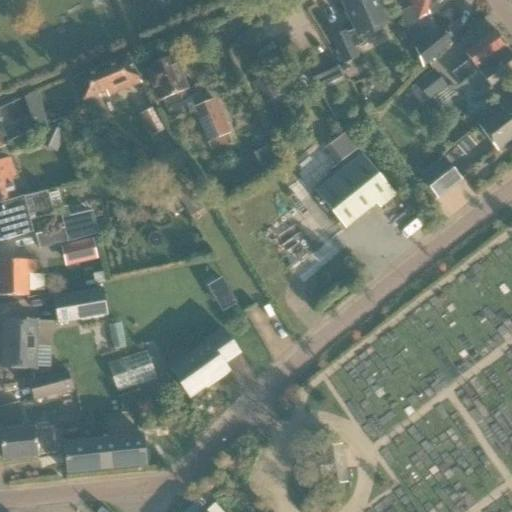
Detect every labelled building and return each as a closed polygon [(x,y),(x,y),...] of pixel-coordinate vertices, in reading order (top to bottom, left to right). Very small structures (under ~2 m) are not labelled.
[(331,39),(343,65),(358,58),(353,48),(363,44),(360,37),(388,24),(377,0),(338,0),(354,32),(347,35),(346,32),(331,39)] [(408,0),(413,8),(400,14),(423,69),(455,42),(442,27),(425,41),(414,20),(428,13),(427,10),(436,5),(434,1),(435,0),(408,0)] [(489,84),(511,65),(511,54),(491,28),(463,51),(468,58),(450,72),(459,83),(476,69),(489,84)] [(127,55),(75,75),(84,100),(106,91),(113,109),(136,99),(131,88),(142,84),(127,55)] [(159,102),(163,100),(183,92),(187,90),(173,56),(145,67),(159,102)] [(312,78),(317,88),(343,76),(338,66),(312,78)] [(416,85),(429,102),(447,87),(433,70),(415,84),(416,85)] [(264,104),(279,95),(267,74),(252,83),(264,104)] [(411,89),(424,106),(429,102),(416,85),(411,89)] [(186,100),(183,92),(163,100),(168,114),(187,106),(190,114),(195,112),(207,143),(208,143),(228,135),(214,100),(202,105),(198,95),(186,100)] [(511,101),(501,109),(500,108),(477,125),(496,151),(511,138),(511,136),(511,101)] [(152,136),(164,130),(152,109),(141,115),(152,136)] [(47,126),(41,110),(31,114),(32,117),(13,124),(18,137),(47,126)] [(55,146),(62,131),(50,126),(44,141),(55,146)] [(476,146),(468,137),(456,147),(464,156),(476,146)] [(280,162),(271,144),(262,149),(271,167),(280,162)] [(363,155),(316,192),(343,226),(374,201),(378,206),(394,193),(363,155)] [(464,180),(446,157),(418,178),(436,201),(464,180)] [(0,201),(14,197),(9,179),(15,177),(10,160),(0,162),(0,201)] [(296,180),(283,195),(301,211),(314,196),(296,180)] [(183,189),(177,193),(191,215),(200,209),(194,199),(191,201),(183,189)] [(29,220),(53,214),(52,208),(62,206),(59,195),(49,197),(48,192),(0,203),(0,242),(32,234),(29,220)] [(35,234),(39,250),(68,243),(67,241),(98,234),(90,201),(59,208),(64,227),(35,234)] [(77,257),(78,264),(97,260),(93,239),(61,246),(64,259),(77,257)] [(0,296),(26,296),(26,273),(34,273),(33,261),(0,261),(0,296)] [(52,297),(57,324),(107,315),(102,288),(52,297)] [(230,293),(218,301),(224,311),(236,304),(230,293)] [(2,367),(35,367),(36,320),(3,319),(2,367)] [(240,353),(222,328),(205,340),(208,344),(171,371),(190,396),(215,378),(217,381),(230,372),(224,364),(240,353)] [(117,393),(156,380),(147,352),(108,365),(117,393)] [(74,390),(68,370),(29,381),(34,401),(74,390)] [(123,411),(145,404),(140,390),(119,397),(123,411)] [(48,453),(46,436),(37,437),(36,427),(0,431),(3,460),(38,456),(38,454),(48,453)] [(143,436),(64,445),(68,475),(146,466),(143,436)] [(344,480),(339,445),(321,447),(323,459),(320,459),(322,472),(324,472),(325,482),(344,480)]
